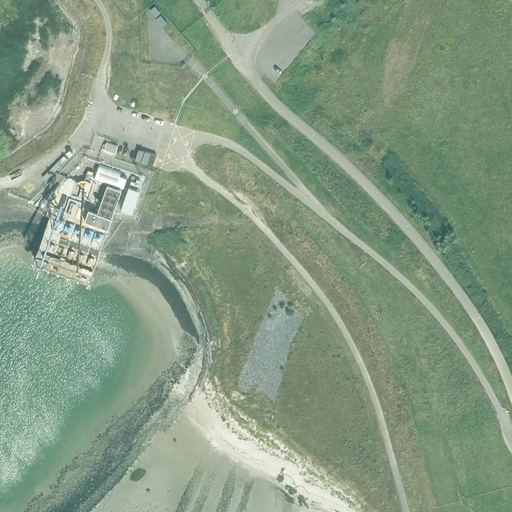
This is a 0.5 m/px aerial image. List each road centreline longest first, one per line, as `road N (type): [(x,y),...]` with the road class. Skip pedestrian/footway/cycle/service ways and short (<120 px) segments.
road 1 (unclassified): [(511,434),(464,349),(417,294),(258,162),(218,139),(96,116)]
road 2 (unclassified): [(511,385),(453,283),(296,127),(241,56)]
road 3 (track): [(437,264),(423,225),(341,122),(318,28),(343,0)]
